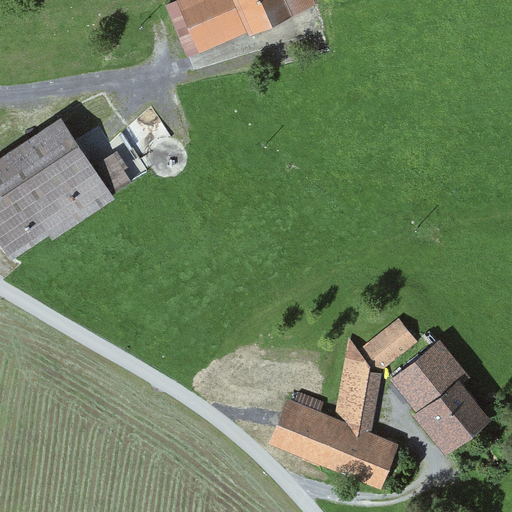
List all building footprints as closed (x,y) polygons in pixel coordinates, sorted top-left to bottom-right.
[(308,0),(180,0),(170,4),(187,51),(310,5),(308,0)] [(105,193),(53,120),(0,156),(0,243),(10,259),(105,193)] [(97,163),(114,190),(135,177),(118,150),(97,163)] [(418,339),(400,319),(365,351),(384,371),(418,339)] [(436,338),(389,373),(447,451),(484,424),(452,382),(462,374),(436,338)] [(351,346),(341,422),(287,401),(270,444),(380,488),(397,445),(374,436),(382,376),(351,346)]
